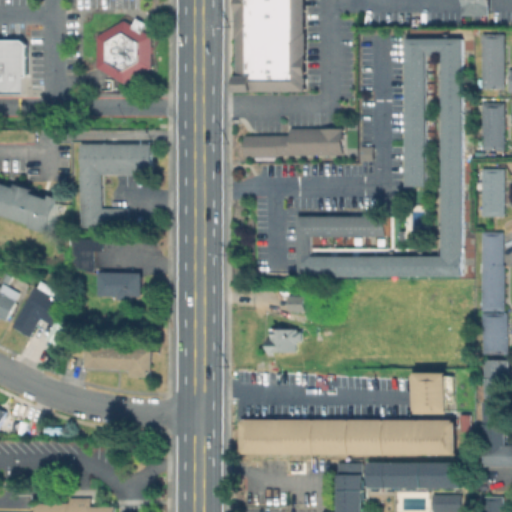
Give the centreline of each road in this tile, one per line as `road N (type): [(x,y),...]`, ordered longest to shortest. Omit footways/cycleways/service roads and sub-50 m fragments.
road 1 (primary): [(198,511),(196,0)]
road 2 (residential): [(0,367),(107,404),(198,414)]
